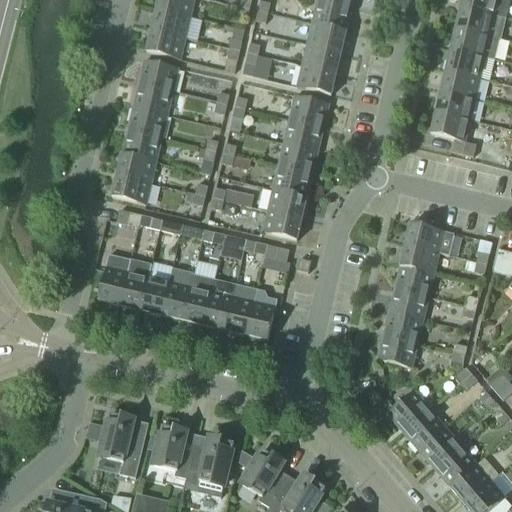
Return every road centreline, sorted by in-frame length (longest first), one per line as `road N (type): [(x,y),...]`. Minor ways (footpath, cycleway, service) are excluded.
road 1 (residential): [(53,346),(77,251),(72,196),(120,0)]
road 2 (residential): [(294,402),(346,216),(376,181)]
road 3 (residential): [(294,402),(221,379),(77,361)]
road 4 (residential): [(376,181),(420,0)]
road 5 (residential): [(0,511),(58,450),(73,415),(77,361)]
road 6 (residential): [(395,511),(294,402)]
road 7 (residential): [(511,217),(376,181)]
